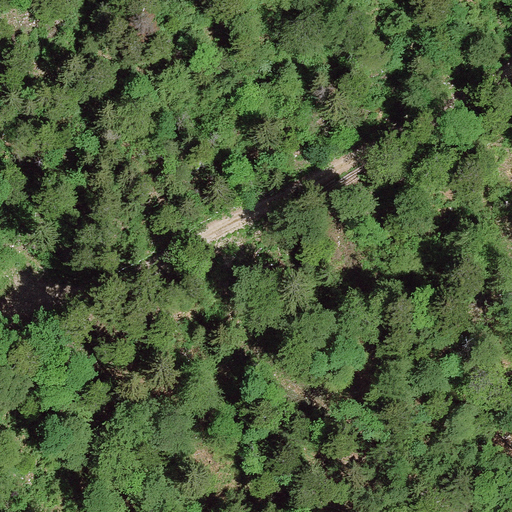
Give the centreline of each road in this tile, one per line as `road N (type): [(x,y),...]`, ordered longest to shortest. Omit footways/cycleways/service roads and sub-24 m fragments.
road 1 (track): [(0,322),(170,256),(511,66)]
road 2 (trunk): [(216,0),(148,223),(28,511)]
